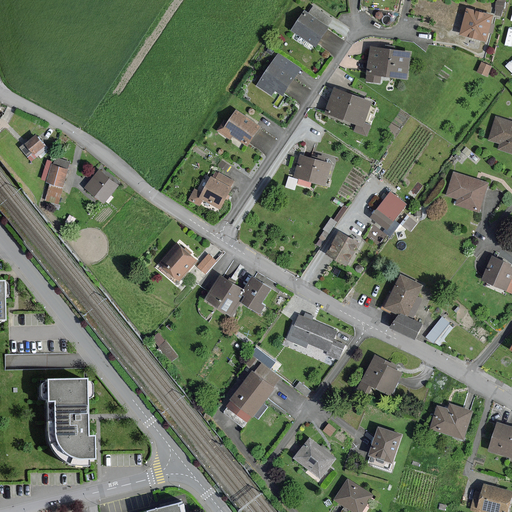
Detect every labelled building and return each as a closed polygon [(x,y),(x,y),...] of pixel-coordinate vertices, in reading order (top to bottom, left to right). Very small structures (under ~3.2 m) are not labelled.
[(492,17),(466,9),(459,35),(484,42),(492,17)] [(326,29),(303,13),(291,30),(314,46),(326,29)] [(409,53),(370,48),(366,81),(379,83),(380,76),(405,80),(409,53)] [(299,69),(277,55),(256,86),(270,95),(273,90),(281,95),(299,69)] [(490,67),(481,63),(478,72),(487,75),(490,67)] [(370,103),(333,90),(324,114),(357,126),(355,132),(365,135),(368,126),(363,124),(370,103)] [(259,127),(235,111),(220,133),(228,138),(230,136),(245,146),(259,127)] [(511,122),(496,118),(490,139),(500,143),(498,149),(511,153),(511,122)] [(49,147),(39,135),(24,147),(34,159),(49,147)] [(329,165),(300,157),(294,177),(323,186),(329,165)] [(57,162),(49,160),(44,178),(53,180),(47,200),(60,204),(72,162),(58,158),(57,162)] [(120,185),(102,170),(89,186),(108,201),(120,185)] [(486,184),(453,174),(447,196),(458,199),(456,205),(478,211),(486,184)] [(230,189),(211,179),(202,194),(194,190),(189,200),(199,206),(202,200),(219,209),(230,189)] [(405,205),(389,193),(370,218),(387,231),(385,233),(389,236),(398,225),(392,221),(405,205)] [(356,245),(338,234),(326,255),(344,266),(356,245)] [(199,259),(180,243),(164,262),(183,278),(199,259)] [(217,260),(210,254),(200,266),(207,272),(217,260)] [(511,272),(511,265),(489,256),(479,282),(505,291),(511,272)] [(211,297),(235,312),(245,297),(247,293),(245,292),(248,288),(226,273),(211,297)] [(245,292),(247,293),(245,297),(264,309),(267,304),(265,303),(275,285),(256,274),(248,288),(245,292)] [(421,285),(401,276),(386,308),(389,309),(400,314),(406,317),(421,285)] [(339,331),(301,314),(290,339),(307,346),(309,342),(330,351),(328,353),(339,358),(346,344),(335,339),(339,331)] [(406,317),(400,314),(393,328),(413,338),(420,324),(416,322),(406,317)] [(439,344),(451,329),(447,325),(448,324),(442,318),(426,337),(432,342),(434,340),(439,344)] [(399,364),(378,354),(361,388),(369,392),(373,384),(393,394),(404,371),(397,368),(399,364)] [(230,406),(249,419),(253,413),(256,415),(277,386),(276,385),(281,378),(262,365),(258,371),(256,370),(230,406)] [(95,381),(46,380),(46,400),(53,400),(54,437),(61,451),(67,456),(77,460),(95,459),(94,436),(92,436),(91,397),(97,391),(97,384),(95,381)] [(311,390),(301,382),(297,387),(308,395),(311,390)] [(430,428),(462,439),(471,413),(448,406),(446,412),(437,409),(430,428)] [(337,429),(330,424),(326,430),(332,435),(337,429)] [(383,426),(374,453),(395,460),(405,434),(383,426)] [(511,430),(496,426),(489,451),(511,456),(511,430)] [(313,438),(298,457),(322,476),(337,458),(313,438)] [(351,479),(338,498),(358,511),(361,511),(374,494),(351,479)] [(506,511),(511,493),(483,486),(481,495),(476,493),(472,509),(481,511),(506,511)] [(185,511),(183,501),(148,511),(147,511),(185,511)]
